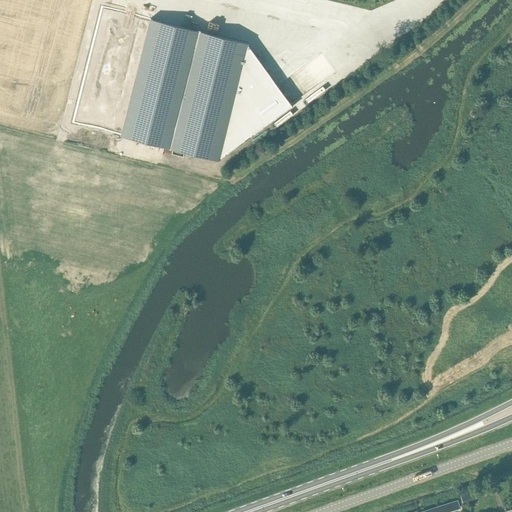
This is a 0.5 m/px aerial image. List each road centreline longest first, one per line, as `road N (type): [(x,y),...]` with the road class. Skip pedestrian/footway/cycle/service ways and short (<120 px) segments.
road 1 (unclassified): [(511,443),(322,511)]
road 2 (secondary): [(511,403),(340,478)]
road 3 (secondary): [(340,478),(511,416)]
